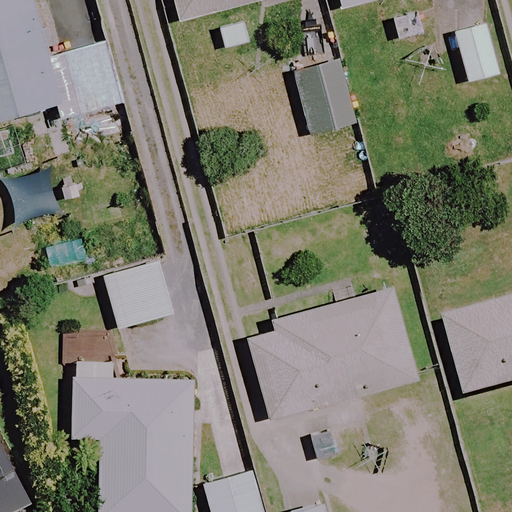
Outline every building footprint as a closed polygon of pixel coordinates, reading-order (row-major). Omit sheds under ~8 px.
[(44,0),(0,0),(0,119),(64,102),(78,153),(141,136),(114,37),(87,45),(58,52),(44,0)] [(164,0),(170,23),(256,0),(164,0)] [(214,28),(219,48),(243,42),(239,22),(214,28)] [(469,27),(448,33),(462,82),(494,74),(480,24),(469,27)] [(327,61),(287,73),(304,135),(349,123),(333,59),(327,61)] [(166,256),(110,273),(125,326),(181,310),(166,256)] [(346,298),(263,321),(266,331),(238,338),(262,421),(409,380),(383,287),(346,298)] [(511,299),(437,320),(458,399),(511,384),(511,299)] [(85,356),(85,373),(121,373),(121,358),(85,356)] [(85,373),(80,373),(80,434),(108,436),(106,511),(200,511),(204,374),(121,373),(85,373)] [(0,511),(13,511),(41,499),(0,414),(0,511)] [(324,432),(305,437),(311,461),(330,455),(324,432)] [(236,473),(210,481),(217,511),(270,511),(258,466),(236,473)] [(305,501),(286,507),(287,511),(332,511),(328,494),(305,501)]
